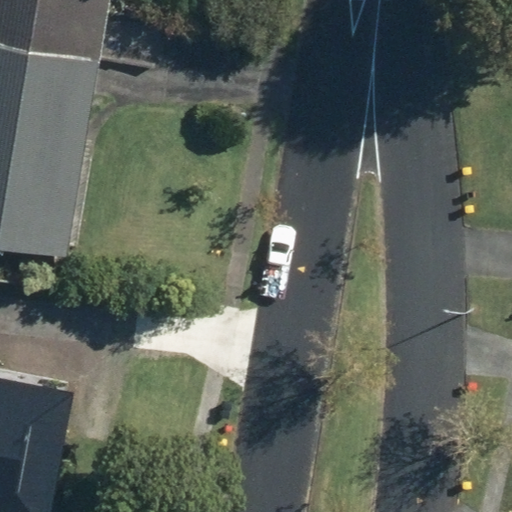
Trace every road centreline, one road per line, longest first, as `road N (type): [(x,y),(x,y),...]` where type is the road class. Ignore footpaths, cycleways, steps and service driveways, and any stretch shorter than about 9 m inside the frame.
road 1 (residential): [(262,511),(297,287),(330,140),(377,20)]
road 2 (residential): [(377,20),(414,158),(426,320),(421,437),(405,511)]
